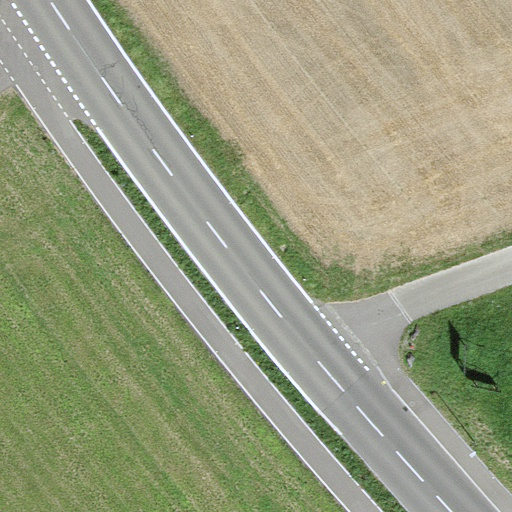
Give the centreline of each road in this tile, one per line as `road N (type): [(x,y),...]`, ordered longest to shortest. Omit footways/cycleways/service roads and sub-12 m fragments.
road 1 (secondary): [(49,0),(170,177),(455,511)]
road 2 (track): [(316,356),(390,302),(511,263)]
